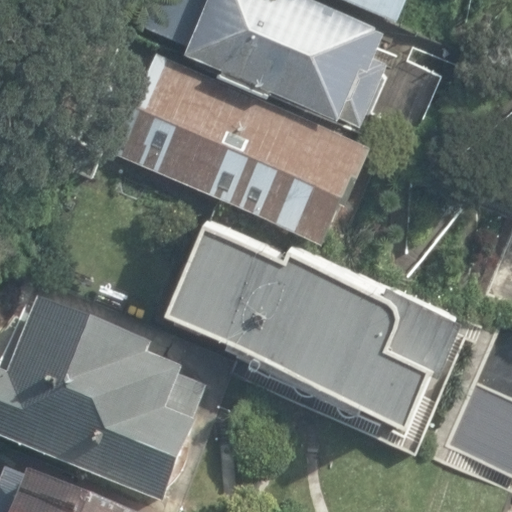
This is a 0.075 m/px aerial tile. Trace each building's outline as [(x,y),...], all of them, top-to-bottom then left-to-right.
[(377,23),(322,0),(146,0),(137,22),(189,44),(185,52),(221,69),(219,74),(267,96),(270,89),(338,118),(340,116),(361,126),(368,111),(371,112),(387,76),(383,74),(389,61),(375,54),(385,29),(376,26),(377,23)] [(349,0),(397,21),(405,0),(349,0)] [(182,62),(157,51),(133,102),(137,104),(115,152),(322,242),(351,172),(358,175),(371,145),(334,129),(331,133),(265,104),(260,113),(210,91),(215,82),(180,67),(182,62)] [(511,218),(507,217),(483,285),(511,295),(511,218)] [(285,254),(205,219),(164,312),(408,421),(431,363),(438,366),(463,312),(387,280),(386,283),(290,243),(285,254)] [(153,348),(42,302),(10,379),(0,375),(0,438),(162,506),(195,425),(191,423),(207,388),(181,377),(183,372),(148,357),(153,348)] [(478,383),(511,397),(511,322),(507,320),(478,383)] [(511,397),(478,383),(450,446),(511,474),(511,397)] [(0,511),(125,511),(42,478),(42,476),(9,463),(0,484),(0,511)]
